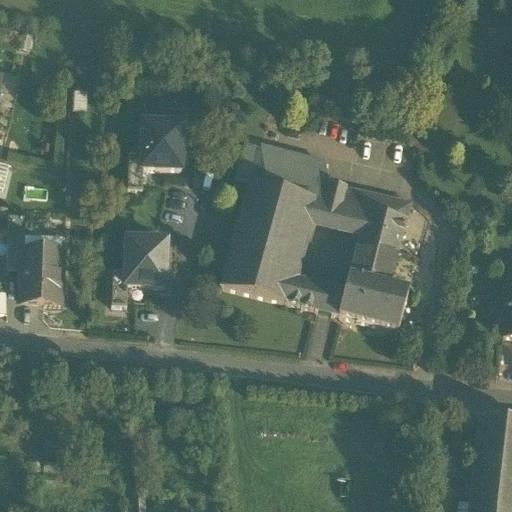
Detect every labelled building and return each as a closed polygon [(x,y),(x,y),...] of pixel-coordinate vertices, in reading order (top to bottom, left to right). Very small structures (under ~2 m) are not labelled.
[(87,95),(73,94),(73,115),(86,115),(87,95)] [(142,127),(141,159),(140,173),(142,173),(180,175),(182,129),(142,127)] [(235,183),(248,187),(258,151),(245,148),(235,183)] [(320,186),(325,167),(258,149),(258,151),(248,187),(313,204),(318,185),(320,186)] [(141,194),(142,173),(140,173),(141,159),(128,159),(126,194),(141,194)] [(310,221),(321,224),(331,188),(320,186),(318,185),(313,204),(314,205),(310,221)] [(292,284),(310,221),(314,205),(313,204),(248,187),(220,292),(286,308),(292,284)] [(321,224),(334,227),(344,191),(331,188),(321,224)] [(411,206),(344,191),(334,227),(361,233),(349,280),(389,290),(392,277),(411,206)] [(7,275),(21,275),(22,256),(24,256),(24,240),(25,221),(8,221),(8,222),(7,233),(7,275)] [(24,256),(61,258),(62,241),(24,240),(24,256)] [(166,245),(126,243),(125,276),(124,290),(127,290),(164,291),(166,245)] [(20,305),(59,307),(61,258),(24,256),(22,256),(21,275),(20,305)] [(126,311),(127,290),(124,290),(125,276),(112,275),(110,310),(126,311)] [(349,280),(344,297),(338,321),(398,336),(409,295),(389,290),(349,280)] [(286,308),(317,316),(323,292),(292,284),(286,308)] [(317,316),(338,321),(344,297),(323,292),(317,316)] [(502,341),(511,342),(511,301),(508,301),(502,341)] [(475,459),(468,511),(511,511),(511,426),(479,423),(477,435),(475,459)] [(450,456),(475,459),(477,435),(453,432),(450,456)]
